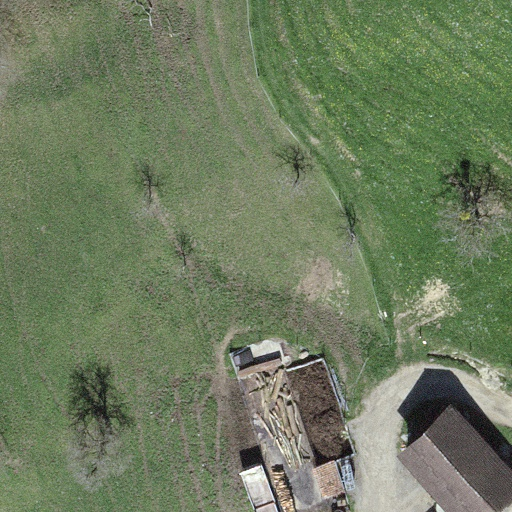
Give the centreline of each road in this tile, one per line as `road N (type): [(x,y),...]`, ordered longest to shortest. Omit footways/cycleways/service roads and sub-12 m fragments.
road 1 (track): [(411,356),(374,292),(280,47),(278,0)]
road 2 (track): [(403,511),(383,434),(411,356)]
